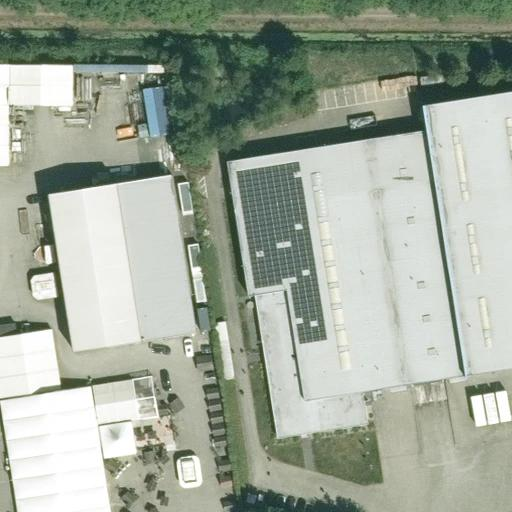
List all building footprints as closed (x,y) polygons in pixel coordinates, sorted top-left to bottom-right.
[(0,165),(10,165),(10,106),(75,106),(75,64),(0,63),(0,165)] [(169,135),(166,87),(147,88),(150,136),(169,135)] [(245,300),(253,299),(275,440),(368,426),(363,393),(511,369),(511,98),(427,111),(430,132),(223,164),(245,300)] [(176,186),(55,205),(79,357),(199,339),(176,186)] [(133,381),(0,402),(0,407),(17,511),(112,511),(98,429),(140,422),(133,381)]
